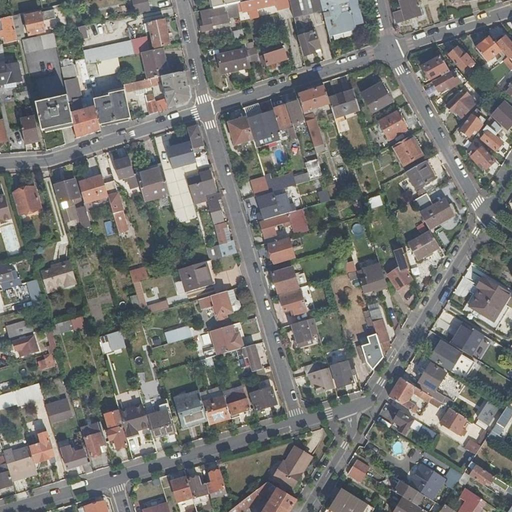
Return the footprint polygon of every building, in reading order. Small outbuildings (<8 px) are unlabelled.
[(253,0),(211,0),(213,9),(237,4),(253,0)] [(291,8),(288,0),(253,0),(237,4),(238,8),(241,7),(242,13),(248,12),(250,20),(259,18),(257,10),(276,5),(278,11),(291,8)] [(320,0),(288,0),(291,8),(293,17),(307,14),(323,11),(320,0)] [(356,0),(320,0),(323,11),(328,34),(356,27),(356,25),(363,23),(356,0)] [(416,0),(404,0),(399,1),(402,11),(394,14),(397,24),(421,16),(416,0)] [(135,15),(151,12),(149,2),(133,5),(135,15)] [(238,8),(237,4),(213,9),(200,12),(203,21),(200,22),(202,32),(213,29),(212,27),(230,23),(229,19),(239,16),(238,8)] [(54,10),(41,13),(43,21),(56,19),(54,10)] [(43,21),(41,13),(25,16),(29,36),(45,32),(43,21)] [(293,17),(298,37),(299,37),(307,35),(306,32),(309,31),(310,34),(312,33),(307,14),(293,17)] [(17,41),(22,40),(24,39),(19,15),(12,17),(17,41)] [(17,41),(12,17),(0,19),(0,33),(1,39),(5,38),(6,43),(17,41)] [(170,45),(164,20),(149,24),(154,49),(170,45)] [(87,36),(85,26),(78,28),(80,38),(87,36)] [(236,40),(244,38),(243,31),(235,33),(236,40)] [(307,35),(299,37),(305,56),(315,53),(314,51),(320,48),(315,32),(312,33),(310,34),(309,31),(306,32),(307,35)] [(22,40),(25,54),(56,47),(53,33),(24,39),(22,40)] [(501,51),(490,38),(476,49),(487,63),(501,51)] [(504,38),(497,44),(511,62),(511,44),(511,45),(504,38)] [(135,41),(83,53),(86,65),(138,53),(135,41)] [(278,48),(272,50),(273,53),(263,56),(267,67),(287,60),(284,49),(278,51),(278,48)] [(150,80),(168,76),(166,66),(163,66),(160,49),(144,53),(150,80)] [(163,49),(160,49),(163,66),(166,66),(168,73),(169,73),(163,49)] [(457,49),(449,56),(461,70),(467,65),(470,69),(475,64),(466,55),(464,57),(457,49)] [(222,74),(249,68),(245,50),(218,55),(222,74)] [(441,75),(442,77),(449,73),(440,58),(423,67),(431,80),(441,75)] [(505,60),(503,62),(511,71),(511,69),(511,64),(507,58),(505,60)] [(100,77),(121,72),(117,59),(97,63),(100,77)] [(18,63),(6,66),(8,73),(0,74),(0,85),(3,85),(4,90),(16,87),(15,82),(22,81),(18,63)] [(250,72),(249,68),(222,74),(222,78),(250,72)] [(467,83),(456,69),(450,73),(451,74),(433,83),(439,93),(448,88),(450,90),(461,84),(463,87),(467,83)] [(146,96),(150,115),(187,103),(190,97),(185,72),(168,76),(150,80),(123,86),(124,88),(124,91),(125,93),(135,90),(135,91),(152,87),(158,85),(157,82),(163,81),(166,99),(155,102),(154,95),(146,96)] [(73,125),(76,139),(100,131),(99,126),(95,108),(82,111),(79,101),(74,76),(63,79),(67,97),(68,102),(73,101),(75,113),(71,114),(73,125)] [(505,91),(503,93),(506,96),(507,94),(511,97),(511,76),(501,88),(505,91)] [(380,83),(379,84),(380,85),(362,94),(372,113),(390,104),(391,105),(392,104),(380,83)] [(325,87),(298,95),(303,113),(330,104),(329,100),(325,87)] [(476,103),(462,90),(446,107),(453,113),(455,111),(462,118),(476,103)] [(15,94),(17,102),(31,99),(29,91),(15,94)] [(99,126),(131,119),(125,93),(124,91),(108,94),(109,96),(93,100),(95,108),(99,126)] [(329,100),(330,104),(335,119),(360,111),(354,92),(329,100)] [(35,103),(41,131),(73,125),(71,114),(68,102),(67,97),(35,103)] [(82,111),(95,108),(93,100),(93,98),(79,101),(82,111)] [(298,102),(287,105),(293,128),(297,126),(296,124),(304,121),(298,102)] [(501,129),(508,138),(511,134),(510,130),(511,127),(511,109),(503,102),(491,116),(503,127),(501,129)] [(284,106),(273,109),(274,112),(279,128),(290,125),(284,106)] [(247,120),(253,140),(254,143),(281,135),(279,128),(274,112),(247,120)] [(401,120),(396,112),(378,122),(389,141),(410,129),(403,119),(401,120)] [(313,114),(305,117),(319,165),(322,164),(319,153),(324,151),(313,114)] [(486,121),(481,117),(479,121),(472,116),(461,132),(469,138),(476,129),(478,131),(486,121)] [(21,121),(25,143),(39,139),(35,118),(21,121)] [(247,120),(247,118),(228,124),(235,145),(253,140),(247,120)] [(501,129),(490,118),(485,125),(487,126),(483,131),(486,133),(481,140),(495,152),(502,143),(495,137),(501,129)] [(197,127),(187,130),(190,142),(193,152),(196,151),(195,148),(203,146),(197,127)] [(297,139),(294,128),(288,130),(291,140),(297,139)] [(421,146),(415,135),(393,147),(404,167),(422,156),(418,148),(421,146)] [(193,152),(190,142),(166,149),(171,162),(180,159),(180,162),(183,161),(182,159),(194,155),(193,152)] [(472,150),(468,154),(477,164),(479,162),(486,170),(494,162),(481,148),(475,153),(472,150)] [(198,169),(208,165),(205,156),(195,159),(198,169)] [(137,177),(136,175),(133,175),(128,158),(113,163),(118,180),(126,177),(129,188),(139,186),(137,177)] [(435,180),(425,162),(406,173),(416,190),(435,180)] [(212,171),(211,165),(208,165),(198,169),(202,182),(188,186),(194,204),(200,202),(198,197),(204,195),(214,192),(208,172),(212,171)] [(162,168),(149,172),(156,196),(169,192),(162,168)] [(307,173),(310,181),(323,178),(321,169),(307,173)] [(265,177),(270,193),(297,185),(294,177),(291,170),(265,177)] [(139,186),(144,203),(157,199),(156,196),(149,172),(148,172),(148,173),(137,177),(139,186)] [(294,177),(297,185),(310,181),(307,173),(294,177)] [(104,184),(101,176),(79,183),(84,203),(107,197),(104,185),(104,184)] [(79,197),(74,180),(54,185),(59,203),(68,201),(69,204),(72,203),(71,200),(79,197)] [(104,185),(107,197),(116,227),(127,224),(118,194),(117,194),(114,182),(104,185)] [(34,188),(12,194),(18,215),(40,209),(34,188)] [(218,193),(205,197),(206,200),(207,203),(216,200),(220,199),(218,193)] [(257,215),(259,222),(288,214),(297,212),(296,207),(279,212),(276,203),(283,201),(281,193),(260,199),(258,199),(262,213),(257,215)] [(433,207),(426,194),(413,202),(429,230),(444,222),(446,224),(456,218),(445,200),(433,207)] [(0,221),(10,219),(4,197),(0,197),(0,221)] [(382,205),(380,197),(367,201),(369,209),(382,205)] [(222,221),(216,200),(207,203),(208,209),(214,226),(220,224),(219,222),(222,221)] [(69,222),(65,208),(73,205),(72,203),(69,204),(68,201),(59,203),(64,223),(69,222)] [(85,209),(85,207),(78,209),(83,226),(90,224),(89,222),(85,209)] [(288,214),(290,219),(291,224),(305,220),(302,210),(297,212),(288,214)] [(288,214),(259,222),(264,239),(276,235),(273,223),(290,219),(288,214)] [(226,227),(224,222),(220,224),(214,226),(219,245),(218,246),(219,246),(222,257),(235,253),(233,247),(227,249),(225,243),(226,243),(222,229),(226,227)] [(127,224),(116,227),(118,233),(128,230),(127,224)] [(418,261),(439,249),(430,232),(408,245),(418,261)] [(289,240),(269,246),(269,247),(271,255),(274,264),(294,259),(289,240)] [(219,246),(206,249),(210,261),(222,257),(219,246)] [(408,271),(409,270),(402,248),(395,251),(400,268),(388,277),(398,290),(412,280),(407,275),(409,273),(408,271)] [(65,287),(76,283),(69,262),(58,266),(58,268),(42,273),(48,294),(57,291),(56,287),(64,285),(65,287)] [(206,262),(189,267),(188,267),(195,290),(212,285),(206,262)] [(0,284),(14,280),(9,265),(0,267),(0,284)] [(363,294),(387,287),(380,265),(356,272),(363,294)] [(133,283),(140,281),(148,279),(144,267),(129,271),(133,283)] [(188,267),(179,270),(186,292),(195,290),(188,267)] [(272,274),(278,295),(300,289),(307,287),(309,286),(307,281),(298,283),(294,268),(272,274)] [(510,294),(483,278),(477,288),(480,290),(469,308),(492,322),(510,294)] [(140,281),(133,283),(137,296),(141,311),(141,312),(146,311),(148,310),(148,307),(140,281)] [(307,287),(300,289),(301,291),(280,297),(284,312),(293,310),(295,316),(308,313),(302,293),(308,291),(307,287)] [(236,300),(233,290),(226,291),(232,312),(236,311),(240,307),(239,302),(236,300)] [(232,312),(226,291),(198,300),(201,310),(212,307),(214,313),(215,312),(217,317),(232,312)] [(34,298),(36,306),(44,304),(41,296),(34,298)] [(141,311),(137,296),(131,298),(136,312),(141,311)] [(161,303),(148,307),(148,310),(146,311),(148,315),(164,310),(161,303)] [(384,359),(391,347),(379,310),(375,310),(374,305),(367,307),(371,317),(376,334),(384,358),(384,359)] [(376,334),(371,317),(364,319),(369,336),(376,334)] [(6,327),(10,340),(35,333),(31,319),(6,327)] [(53,335),(73,329),(70,319),(50,325),(51,328),(53,335)] [(314,319),(292,325),(297,343),(295,344),(296,347),(298,347),(299,348),(313,344),(310,335),(318,333),(314,319)] [(484,336),(464,323),(451,344),(471,357),(484,336)] [(169,344),(205,334),(202,325),(190,329),(190,327),(166,334),(169,344)] [(218,356),(236,350),(243,348),(239,333),(235,334),(232,325),(211,332),(218,356)] [(50,354),(57,352),(50,328),(41,331),(43,335),(47,334),(50,346),(47,347),(50,354)] [(372,371),(384,358),(376,334),(369,336),(366,337),(369,345),(357,349),(362,365),(366,363),(372,371)] [(38,352),(33,336),(12,342),(15,351),(23,349),(25,356),(38,352)] [(457,353),(440,343),(430,359),(450,372),(456,361),(454,359),(457,353)] [(252,371),(260,369),(253,345),(243,348),(236,350),(241,367),(251,365),(252,371)] [(52,367),(48,355),(36,358),(40,371),(47,369),(52,367)] [(351,374),(356,373),(352,361),(331,367),(337,389),(354,384),(351,374)] [(304,368),(306,375),(307,375),(321,371),(319,363),(304,368)] [(430,364),(415,387),(428,395),(441,403),(444,398),(434,392),(445,373),(430,364)] [(315,395),(335,389),(329,369),(321,371),(307,375),(309,382),(312,381),(313,387),(315,395)] [(415,387),(401,378),(389,396),(411,411),(411,410),(414,412),(417,408),(414,406),(414,405),(407,402),(413,393),(425,400),(428,395),(415,387)] [(17,406),(43,398),(39,384),(13,392),(17,403),(17,406)] [(276,405),(271,388),(250,395),(256,411),(276,405)] [(13,392),(0,395),(0,408),(17,403),(13,392)] [(231,419),(232,423),(240,420),(238,413),(250,410),(247,399),(246,400),(243,392),(224,398),(231,419)] [(197,422),(207,419),(202,403),(199,394),(175,401),(183,425),(196,421),(197,422)] [(207,419),(209,425),(231,419),(224,398),(224,397),(202,403),(207,419)] [(47,412),(68,407),(66,401),(45,407),(47,412)] [(497,410),(487,403),(477,419),(488,425),(497,410)] [(152,439),(176,432),(168,404),(160,406),(162,413),(146,417),(149,427),(152,439)] [(119,413),(126,438),(138,434),(137,431),(149,427),(146,417),(143,406),(119,413)] [(47,412),(50,421),(70,415),(68,407),(47,412)] [(456,434),(466,419),(449,408),(440,424),(456,434)] [(487,437),(498,444),(502,438),(499,435),(511,415),(511,411),(506,408),(489,433),(487,437)] [(413,420),(399,412),(393,421),(401,426),(398,431),(404,434),(413,420)] [(99,445),(106,442),(101,424),(81,430),(83,438),(85,438),(91,457),(101,454),(99,445)] [(438,434),(422,424),(418,431),(434,440),(438,434)] [(126,446),(121,427),(106,432),(109,442),(113,441),(116,449),(126,446)] [(329,434),(328,429),(327,429),(325,430),(324,431),(323,433),(323,435),(324,437),(326,439),(328,440),(330,440),(331,439),(332,438),(333,437),(334,436),(329,434)] [(30,448),(37,470),(39,470),(41,464),(40,462),(50,459),(50,457),(55,456),(48,432),(39,435),(41,444),(30,447),(30,448)] [(476,454),(480,448),(469,440),(464,447),(476,454)] [(25,478),(38,475),(37,470),(30,448),(12,453),(11,450),(3,452),(4,455),(6,464),(9,473),(11,481),(24,477),(25,478)] [(85,474),(93,472),(90,462),(87,463),(83,450),(75,453),(75,455),(71,456),(69,448),(61,450),(67,469),(82,465),(85,474)] [(273,478),(281,483),(287,487),(291,489),(311,458),(295,448),(285,463),(283,461),(273,478)] [(356,460),(353,466),(365,474),(369,468),(356,460)] [(502,487),(506,490),(509,486),(471,462),(464,472),(468,475),(483,485),(485,481),(490,484),(492,482),(493,483),(493,485),(497,488),(498,486),(501,488),(502,487)] [(0,465),(0,488),(12,486),(8,473),(9,473),(6,464),(0,465)] [(422,465),(410,485),(432,500),(445,479),(422,465)] [(365,474),(353,466),(349,472),(361,480),(365,474)] [(462,475),(453,470),(447,478),(448,480),(445,485),(452,491),(458,483),(462,475)] [(211,483),(207,485),(210,493),(224,489),(219,471),(208,474),(211,481),(211,483)] [(468,475),(464,472),(462,475),(458,483),(462,485),(468,475)] [(208,494),(205,486),(201,487),(200,485),(198,477),(188,480),(193,498),(208,494)] [(192,498),(186,478),(171,482),(177,502),(192,498)] [(391,490),(394,492),(400,480),(398,479),(391,490)] [(417,491),(400,480),(394,492),(416,506),(419,501),(423,495),(417,491)] [(266,484),(232,509),(227,511),(242,511),(266,494),(265,492),(268,489),(270,492),(272,496),(262,511),(289,511),(292,508),(297,500),(284,492),(277,488),(268,482),(266,484)] [(281,483),(277,488),(284,492),(287,487),(281,483)] [(475,511),(473,510),(476,505),(481,508),(485,501),(466,488),(459,498),(465,501),(458,511),(475,511)] [(362,511),(367,504),(344,490),(331,511),(332,511),(362,511)] [(427,511),(416,506),(415,508),(401,499),(393,511),(427,511)] [(105,503),(77,510),(78,511),(109,511),(108,505),(105,506),(105,503)]
